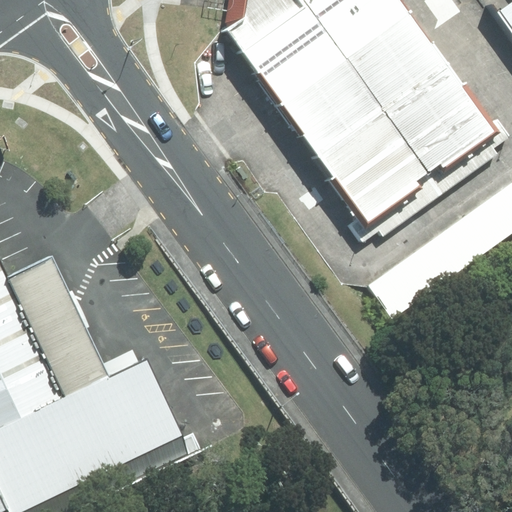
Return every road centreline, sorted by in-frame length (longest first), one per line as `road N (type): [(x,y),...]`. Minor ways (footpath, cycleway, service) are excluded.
road 1 (tertiary): [(418,511),(114,96)]
road 2 (tertiary): [(114,96),(61,60),(13,0)]
